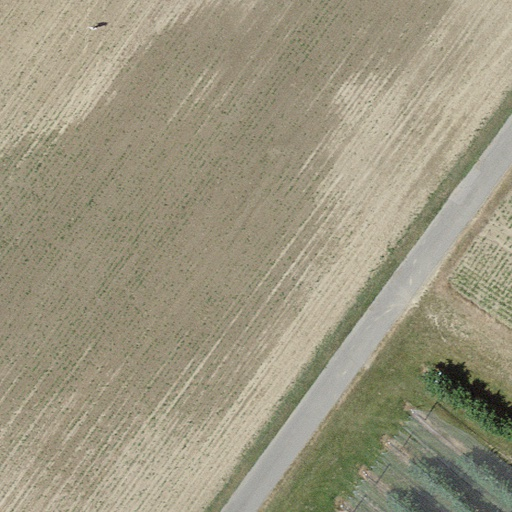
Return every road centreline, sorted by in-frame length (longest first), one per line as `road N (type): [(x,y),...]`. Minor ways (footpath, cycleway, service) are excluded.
road 1 (track): [(239,511),(511,142)]
road 2 (track): [(511,382),(387,307)]
